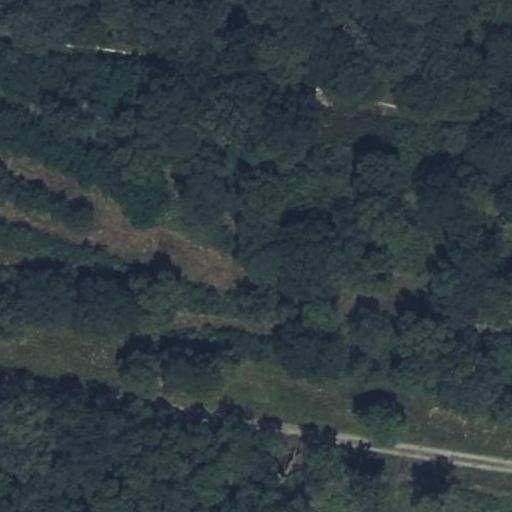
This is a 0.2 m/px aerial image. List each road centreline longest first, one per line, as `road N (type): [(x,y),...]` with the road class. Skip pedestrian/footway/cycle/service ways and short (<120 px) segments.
road 1 (track): [(0,29),(511,120)]
road 2 (track): [(0,372),(511,456)]
